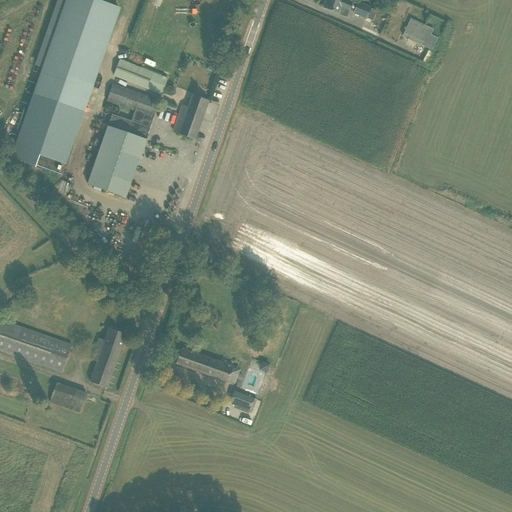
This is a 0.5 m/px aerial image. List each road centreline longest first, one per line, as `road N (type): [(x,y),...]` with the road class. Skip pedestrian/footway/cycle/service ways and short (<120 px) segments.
road 1 (tertiary): [(88,511),(267,0)]
road 2 (track): [(149,336),(0,170)]
